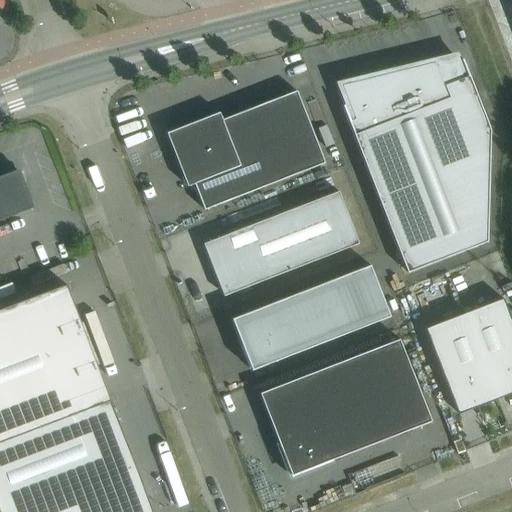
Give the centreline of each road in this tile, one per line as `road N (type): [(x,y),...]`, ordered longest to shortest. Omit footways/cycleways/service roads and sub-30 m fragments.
road 1 (residential): [(237,511),(68,77)]
road 2 (tertiary): [(68,77),(355,0)]
